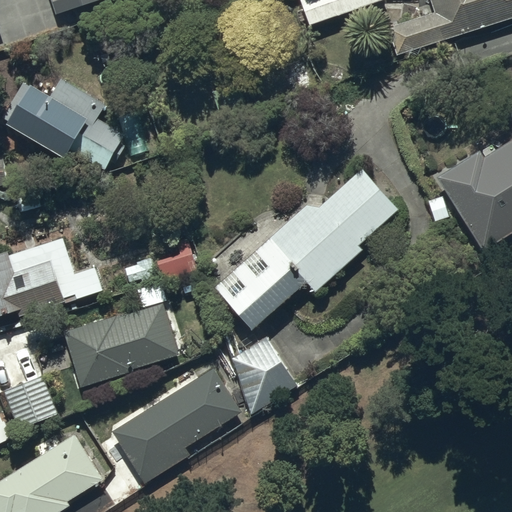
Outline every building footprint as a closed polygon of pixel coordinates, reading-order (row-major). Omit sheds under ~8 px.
[(56,0),(61,11),(95,0),(56,0)] [(303,0),(312,23),(378,0),(303,0)] [(511,0),(434,0),(437,8),(386,25),(396,55),(511,15),(511,0)] [(32,83),(28,80),(5,118),(104,176),(131,132),(101,114),(109,102),(65,76),(56,91),(35,78),(32,83)] [(483,148),(440,175),(486,248),(511,231),(511,138),(486,154),(483,148)] [(7,152),(0,153),(0,182),(12,180),(7,152)] [(321,202),(308,201),(218,280),(259,328),(313,281),(318,287),(364,247),(361,244),(401,209),(362,165),(321,202)] [(66,233),(0,253),(0,314),(8,311),(11,318),(107,288),(99,263),(78,270),(66,233)] [(199,270),(192,247),(159,258),(166,280),(199,270)] [(164,299),(68,329),(85,382),(181,352),(164,299)] [(303,382),(270,333),(237,355),(254,412),(303,382)] [(245,411),(216,364),(116,426),(148,478),(194,450),(191,445),(245,411)] [(45,372),(6,388),(23,427),(61,410),(45,372)] [(79,431),(0,479),(0,506),(3,511),(59,511),(73,503),(71,499),(106,474),(79,431)]
